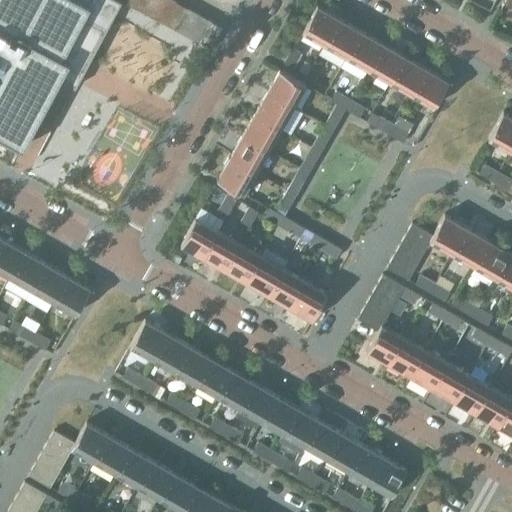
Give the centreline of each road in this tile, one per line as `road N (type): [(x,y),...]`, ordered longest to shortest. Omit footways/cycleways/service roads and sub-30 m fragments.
road 1 (residential): [(0,492),(56,392),(79,390),(288,511)]
road 2 (residential): [(312,370),(416,184),(445,183),(511,221)]
road 3 (residential): [(124,259),(257,20)]
road 4 (residential): [(124,259),(312,370)]
road 5 (residential): [(312,370),(488,476)]
road 6 (residential): [(511,74),(379,0)]
road 7 (residential): [(0,193),(124,259)]
